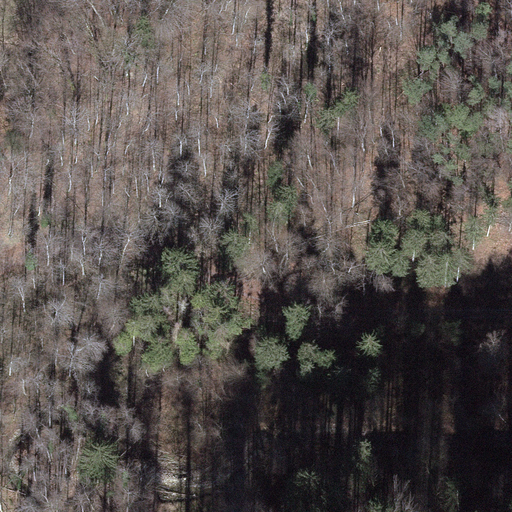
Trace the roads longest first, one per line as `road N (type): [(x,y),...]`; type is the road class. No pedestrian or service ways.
road 1 (track): [(511,312),(292,301),(129,242),(73,241),(0,268)]
road 2 (track): [(211,511),(325,479),(404,469),(511,470)]
